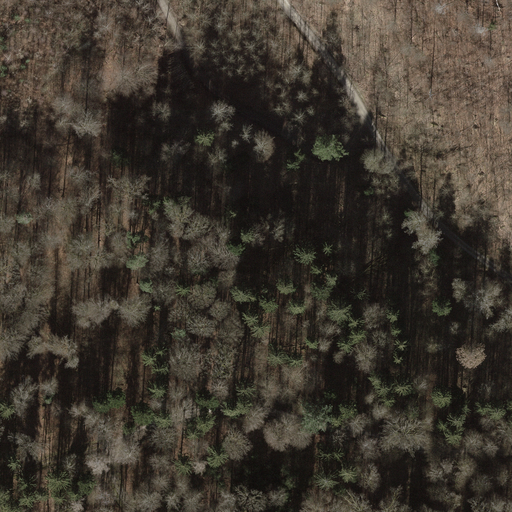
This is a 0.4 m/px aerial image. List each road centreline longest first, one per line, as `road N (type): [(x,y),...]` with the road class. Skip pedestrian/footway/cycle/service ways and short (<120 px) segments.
road 1 (track): [(115,445),(195,409),(260,408),(442,453),(511,452)]
road 2 (track): [(284,0),(440,221),(511,275)]
road 3 (track): [(160,0),(194,70),(228,106),(332,156),(376,134)]
